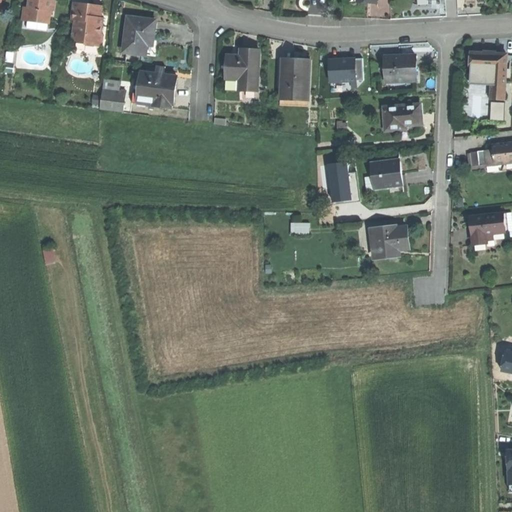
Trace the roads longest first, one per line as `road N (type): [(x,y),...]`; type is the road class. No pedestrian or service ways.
road 1 (residential): [(448,27),(325,35),(207,7)]
road 2 (residential): [(442,254),(448,27)]
